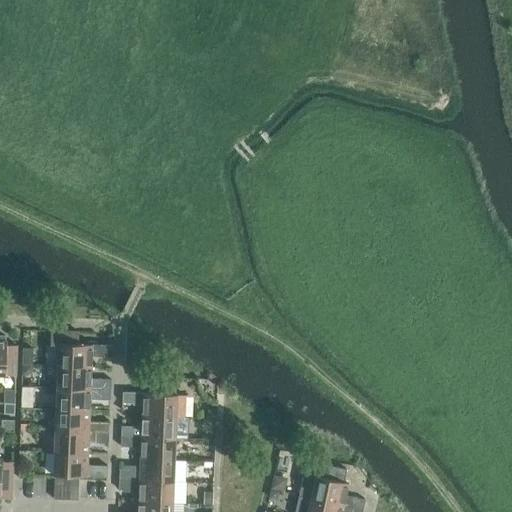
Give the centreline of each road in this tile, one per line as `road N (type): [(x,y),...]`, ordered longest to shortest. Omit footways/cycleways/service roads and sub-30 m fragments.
road 1 (track): [(457,511),(424,469),(301,356),(0,206)]
road 2 (residential): [(109,511),(118,332)]
